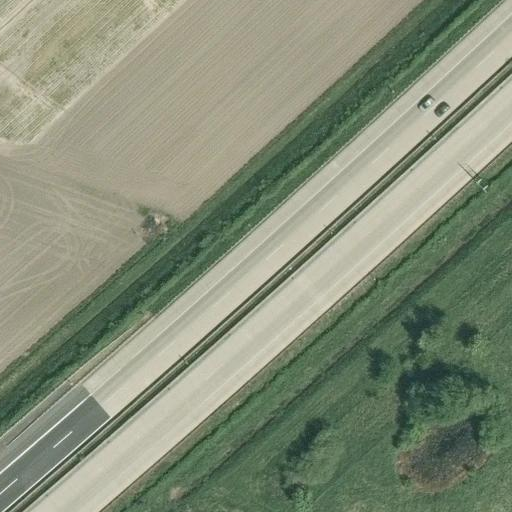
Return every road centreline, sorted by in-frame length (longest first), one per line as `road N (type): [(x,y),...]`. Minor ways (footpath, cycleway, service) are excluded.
road 1 (motorway): [(511,34),(0,494)]
road 2 (motorway): [(62,511),(163,429),(511,102)]
